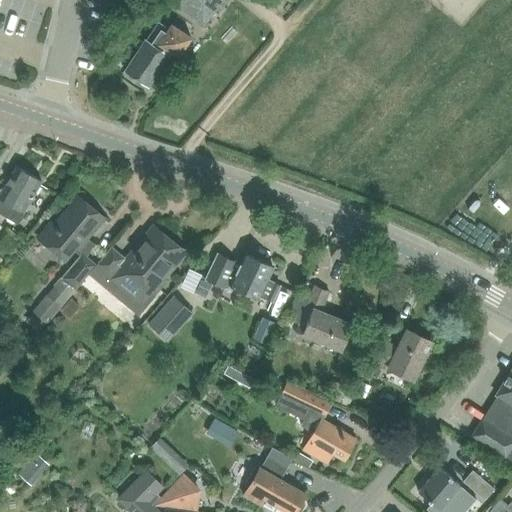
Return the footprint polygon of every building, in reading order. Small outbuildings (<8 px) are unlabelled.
[(175,0),(173,3),(200,26),(222,0),(175,0)] [(192,26),(177,16),(171,24),(170,23),(165,31),(155,25),(158,21),(157,21),(144,40),(124,70),(148,86),(168,55),(164,53),(166,49),(177,56),(190,36),(187,34),(192,26)] [(0,194),(0,212),(16,222),(40,181),(16,167),(0,194)] [(39,331),(66,299),(84,278),(96,264),(86,256),(94,244),(88,239),(105,218),(78,195),(61,217),(58,214),(38,238),(66,261),(74,251),(80,255),(60,278),(25,320),(39,331)] [(0,236),(0,253),(5,257),(19,237),(6,228),(0,236)] [(111,247),(96,264),(109,276),(117,266),(139,285),(126,300),(123,304),(137,316),(166,280),(160,275),(181,250),(155,228),(128,261),(111,247)] [(256,299),(258,294),(273,301),(281,283),(266,276),(272,265),(247,253),(242,264),(218,253),(205,279),(200,276),(193,292),(205,298),(212,284),(223,289),(225,284),(256,299)] [(300,334),(339,350),(350,324),(319,311),(328,292),(313,285),(297,324),(303,327),(300,334)] [(172,295),(147,323),(166,340),(191,312),(172,295)] [(68,298),(58,309),(67,317),(77,305),(68,298)] [(375,363),(412,380),(431,341),(406,329),(397,347),(385,342),(375,363)] [(227,366),(222,374),(247,388),(252,380),(227,366)] [(511,460),(511,370),(496,397),(481,420),(472,435),(511,460)] [(270,381),(264,393),(277,399),(283,388),(270,381)] [(291,402),(308,410),(323,417),(330,406),(316,398),(286,383),(279,396),(280,397),(275,407),(287,412),(291,402)] [(338,383),(331,400),(347,407),(355,390),(338,383)] [(312,432),(302,449),(326,463),(332,453),(343,460),(355,439),(308,411),(300,425),(312,432)] [(213,419),(207,431),(218,437),(225,426),(213,419)] [(34,452),(17,473),(28,483),(45,462),(34,452)] [(297,452),(292,460),(307,468),(311,460),(297,452)] [(247,488),(243,495),(246,497),(260,504),(262,500),(263,499),(285,511),(299,511),(304,504),(300,501),(305,493),(279,478),(285,467),(266,456),(260,468),(259,467),(257,470),(253,468),(243,486),(247,488)] [(439,467),(418,492),(432,504),(427,510),(429,511),(455,511),(471,495),(439,467)] [(144,469),(116,498),(130,511),(157,511),(148,503),(149,502),(163,487),(144,469)] [(462,481),(484,500),(494,490),(472,470),(462,481)] [(154,503),(154,504),(196,511),(196,484),(183,472),(154,503)] [(499,499),(488,511),(489,511),(511,511),(511,503),(511,502),(507,506),(499,499)]
